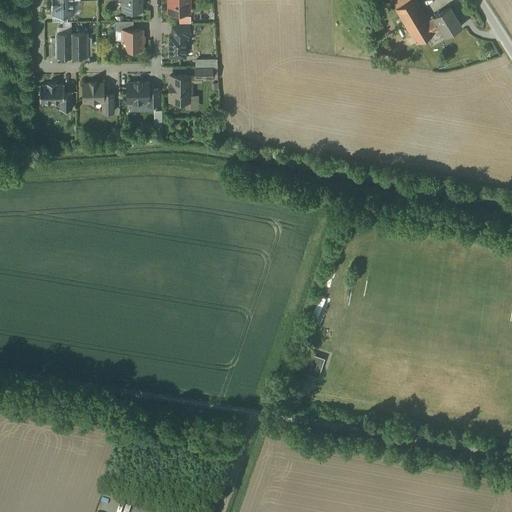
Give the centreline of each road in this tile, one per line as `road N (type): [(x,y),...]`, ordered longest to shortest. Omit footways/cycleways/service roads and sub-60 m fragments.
road 1 (unclassified): [(511,458),(0,373)]
road 2 (residential): [(38,0),(39,53),(48,71),(146,67),(156,53),(155,0)]
